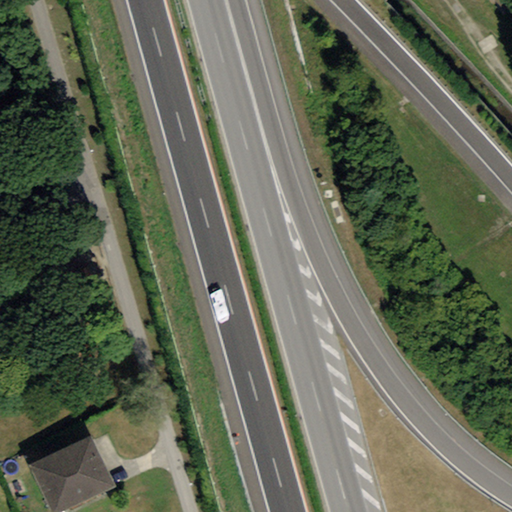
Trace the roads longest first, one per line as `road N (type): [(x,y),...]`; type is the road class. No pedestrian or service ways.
road 1 (motorway): [(511,497),(437,442),(363,349),(311,242),(223,0)]
road 2 (motorway): [(144,0),(286,511)]
road 3 (motorway): [(347,511),(206,0)]
road 4 (residential): [(186,511),(92,182)]
road 5 (motorway): [(340,0),(511,181)]
road 6 (residential): [(92,182),(36,0)]
